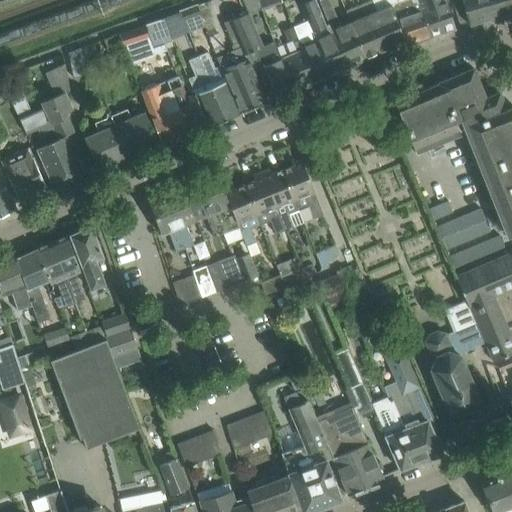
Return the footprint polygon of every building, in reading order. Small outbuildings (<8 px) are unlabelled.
[(260,9),(256,0),(242,0),(248,13),(260,9)] [(281,1),(280,0),(256,0),(260,9),(281,1)] [(348,66),(319,0),(318,0),(329,25),(324,27),(312,0),(308,0),(301,3),(301,4),(308,19),(309,23),(320,49),(330,74),(348,66)] [(319,0),(348,66),(365,59),(349,22),(340,26),(335,13),(334,14),(328,0),(319,0)] [(370,0),(358,5),(379,53),(393,47),(383,25),(372,0),(370,0)] [(372,0),(383,25),(393,47),(404,42),(398,27),(393,12),(391,7),(405,3),(410,1),(409,0),(372,0)] [(398,27),(404,42),(405,45),(431,37),(419,0),(409,0),(410,1),(405,3),(406,7),(399,9),(399,11),(393,12),(398,27)] [(445,0),(419,0),(431,37),(455,28),(445,0)] [(451,0),(460,27),(500,15),(495,0),(451,0)] [(511,0),(495,0),(500,15),(511,11),(511,0)] [(196,4),(178,11),(184,25),(185,24),(184,21),(200,15),(196,4)] [(349,22),(365,59),(379,53),(358,5),(346,10),(351,21),(349,22)] [(168,32),(172,40),(188,33),(184,25),(178,11),(162,17),(168,32)] [(294,89),(276,48),(276,49),(273,41),(262,46),(248,13),(241,16),(276,97),(294,89)] [(276,97),(241,16),(224,23),(234,49),(226,52),(218,33),(209,37),(216,56),(240,113),(258,105),(276,97)] [(168,32),(162,17),(145,24),(150,38),(153,47),(163,43),(172,40),(168,32)] [(308,19),(293,26),(298,40),(299,43),(307,62),(315,80),(330,74),(320,49),(309,23),(308,19)] [(119,33),(124,46),(150,38),(145,24),(119,33)] [(291,26),(283,30),(289,42),(297,37),(291,26)] [(117,33),(103,39),(108,52),(122,47),(117,33)] [(307,62),(299,43),(298,40),(276,48),(294,89),(315,80),(307,62)] [(86,74),(81,47),(67,52),(73,77),(86,74)] [(207,53),(198,56),(224,119),(240,113),(216,56),(216,57),(219,65),(213,67),(207,53)] [(188,78),(195,94),(209,126),(224,119),(198,56),(188,60),(195,75),(188,78)] [(66,135),(74,132),(66,113),(73,109),(65,93),(69,90),(64,64),(45,73),(55,96),(41,102),(44,108),(53,128),(58,139),(66,135)] [(439,84),(395,102),(414,148),(469,125),(511,236),(511,235),(511,106),(506,109),(499,92),(485,98),(473,68),(438,83),(439,84)] [(177,76),(167,80),(189,134),(206,127),(194,97),(186,100),(177,76)] [(145,90),(140,92),(162,146),(189,134),(167,80),(156,85),(153,83),(145,86),(145,90)] [(32,113),(20,84),(6,91),(18,119),(32,113)] [(32,113),(18,119),(26,135),(37,130),(39,134),(53,128),(44,108),(32,113)] [(126,109),(111,115),(114,124),(108,127),(121,158),(157,143),(144,112),(130,118),(126,109)] [(85,137),(96,163),(98,168),(121,158),(108,127),(114,124),(111,115),(94,123),(98,131),(85,137)] [(58,139),(52,142),(37,148),(44,164),(52,182),(52,183),(67,176),(82,169),(66,135),(58,139)] [(27,147),(0,160),(5,172),(17,198),(45,186),(33,159),(33,160),(27,147)] [(293,165),(283,170),(298,209),(308,205),(313,219),(323,215),(300,157),(291,160),(293,165)] [(270,168),(261,172),(284,230),(294,227),(288,213),(298,209),(283,170),(272,174),(270,168)] [(217,172),(200,179),(222,234),(223,233),(228,244),(243,238),(238,227),(223,187),(217,172)] [(255,180),(244,184),(260,224),(270,220),(275,234),(284,230),(261,172),(253,175),(255,180)] [(0,173),(0,216),(16,210),(0,173)] [(200,179),(182,187),(195,219),(204,215),(214,237),(222,234),(200,179)] [(232,183),(223,187),(238,227),(243,238),(246,246),(256,242),(250,228),(260,224),(244,184),(234,188),(232,183)] [(182,187),(163,195),(184,249),(193,245),(184,223),(195,219),(182,187)] [(163,195),(148,201),(161,234),(168,231),(176,252),(184,249),(163,195)] [(449,198),(442,201),(447,213),(453,210),(449,198)] [(447,213),(442,201),(435,204),(440,216),(447,213)] [(440,216),(435,204),(428,207),(433,218),(440,216)] [(480,208),(474,211),(479,222),(485,219),(480,208)] [(474,211),(468,213),(472,224),(479,222),(474,211)] [(468,213),(461,216),(466,227),(472,224),(468,213)] [(461,216),(455,218),(460,229),(466,227),(461,216)] [(455,218),(449,220),(454,232),(460,229),(455,218)] [(485,219),(479,222),(483,233),(489,230),(485,219)] [(449,220),(443,223),(447,234),(454,232),(449,220)] [(472,224),(477,235),(483,233),(479,222),(472,224)] [(443,223),(436,225),(441,236),(447,234),(443,223)] [(466,227),(471,238),(477,235),(472,224),(466,227)] [(91,227),(70,235),(78,254),(91,289),(104,284),(95,260),(102,257),(91,227)] [(460,229),(464,240),(471,238),(466,227),(460,229)] [(454,232),(458,243),(464,240),(460,229),(454,232)] [(454,232),(447,234),(452,245),(458,243),(454,232)] [(447,234),(441,236),(446,248),(452,245),(447,234)] [(67,235),(51,241),(75,302),(84,299),(74,272),(81,270),(67,235)] [(499,235),(493,237),(498,249),(504,246),(499,235)] [(493,237),(487,240),(491,251),(498,249),(493,237)] [(487,240),(480,242),(485,254),(491,251),(487,240)] [(36,247),(37,249),(49,282),(55,280),(64,306),(75,302),(51,241),(36,247)] [(480,242),(474,245),(479,256),(485,254),(480,242)] [(320,267),(335,256),(339,254),(335,244),(314,253),(320,267)] [(474,245),(468,247),(472,259),(479,256),(474,245)] [(468,247),(461,250),(466,261),(472,259),(468,247)] [(16,259),(32,305),(37,322),(49,318),(37,282),(46,279),(35,250),(16,259)] [(461,250),(455,252),(460,264),(466,261),(461,250)] [(511,251),(457,274),(485,342),(493,361),(511,353),(511,338),(509,332),(494,296),(511,288),(511,251)] [(449,255),(453,266),(460,264),(455,252),(449,255)] [(249,255),(236,260),(244,281),(257,276),(250,257),(249,255)] [(15,256),(0,263),(0,291),(1,295),(10,292),(16,310),(32,305),(16,259),(15,256)] [(231,257),(218,262),(227,287),(244,281),(236,260),(234,256),(232,256),(231,257)] [(218,262),(206,267),(215,292),(227,287),(218,262)] [(313,264),(299,269),(303,278),(316,273),(313,264)] [(192,272),(194,275),(202,297),(215,292),(206,267),(192,272)] [(335,271),(342,287),(350,284),(343,267),(335,271)] [(299,269),(280,276),(284,285),(303,278),(299,269)] [(435,357),(431,369),(452,417),(463,413),(466,419),(473,416),(470,409),(481,405),(458,353),(463,351),(465,355),(475,350),(474,347),(485,342),(457,274),(455,275),(466,301),(446,310),(455,330),(445,334),(445,333),(436,331),(430,334),(425,341),(429,352),(435,357)] [(191,276),(172,282),(177,297),(187,303),(202,297),(194,275),(191,276)] [(280,275),(260,282),(266,298),(286,290),(284,285),(280,276),(280,275)] [(319,283),(332,313),(349,306),(336,275),(319,283)] [(106,337),(117,368),(135,362),(136,364),(134,365),(141,384),(148,381),(129,326),(105,335),(106,337)] [(45,348),(49,358),(72,349),(64,328),(43,336),(47,347),(45,348)] [(72,349),(49,358),(65,402),(66,401),(80,438),(82,437),(86,448),(139,428),(117,368),(106,337),(74,349),(74,350),(73,350),(72,349)] [(12,343),(0,347),(0,383),(2,389),(24,382),(12,343)] [(349,388),(362,382),(347,348),(334,353),(349,388)] [(439,430),(428,401),(403,348),(386,356),(397,380),(384,386),(388,397),(390,400),(394,399),(420,461),(442,453),(432,429),(436,427),(438,430),(439,430)] [(27,391),(26,388),(0,397),(0,408),(3,419),(33,409),(27,391)] [(304,445),(297,447),(307,477),(313,475),(315,479),(331,473),(326,460),(332,458),(317,422),(303,389),(283,397),(304,445)] [(388,397),(371,404),(399,470),(420,461),(394,399),(390,400),(388,397)] [(317,422),(332,458),(348,496),(384,482),(352,407),(317,422)] [(259,438),(273,433),(264,410),(251,415),(259,438)] [(247,443),(259,438),(251,415),(238,420),(247,443)] [(247,443),(238,420),(226,425),(233,449),(247,443)] [(200,434),(209,457),(220,454),(213,430),(200,434)] [(189,439),(197,461),(209,457),(200,434),(189,439)] [(177,443),(185,465),(197,461),(189,439),(177,443)] [(281,453),(289,476),(301,509),(302,511),(303,511),(340,499),(331,473),(315,479),(313,475),(307,477),(297,447),(281,453)] [(176,458),(158,464),(170,494),(188,486),(176,458)] [(511,511),(511,470),(481,483),(491,511),(511,511)] [(246,491),(248,497),(253,511),(294,511),(301,509),(289,476),(279,479),(278,474),(255,482),(257,487),(246,491)] [(139,504),(164,499),(162,489),(137,494),(139,504)] [(67,511),(61,490),(45,495),(49,511),(67,511)] [(231,490),(199,500),(202,511),(253,511),(248,497),(242,499),(234,501),(231,490)] [(170,511),(169,507),(167,501),(121,511),(120,511),(170,511)] [(196,511),(193,501),(169,507),(170,511),(196,511)] [(435,511),(468,511),(464,501),(435,511)]
